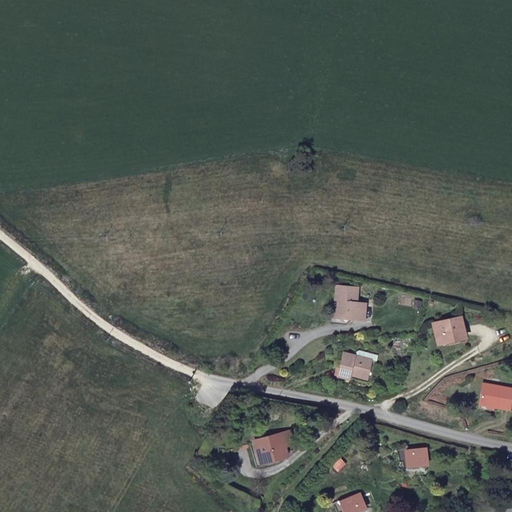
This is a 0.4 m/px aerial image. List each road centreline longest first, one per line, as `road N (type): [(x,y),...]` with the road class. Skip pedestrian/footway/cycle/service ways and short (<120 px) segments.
road 1 (residential): [(511,445),(218,381)]
road 2 (track): [(0,229),(74,302),(152,358),(218,381)]
